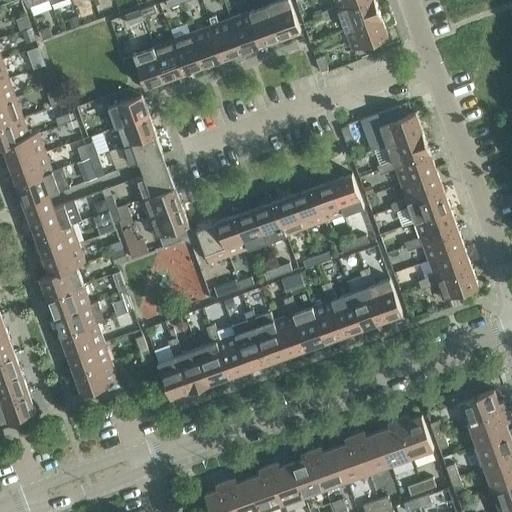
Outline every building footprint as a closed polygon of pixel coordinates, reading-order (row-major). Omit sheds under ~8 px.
[(27,0),(32,11),(48,5),(45,0),(27,0)] [(290,0),(279,0),(270,3),(282,37),(301,30),(290,0)] [(341,14),(346,29),(382,16),(376,0),(366,0),(339,10),(338,6),(330,8),(333,17),(341,14)] [(339,10),(366,0),(335,0),(338,6),(339,10)] [(270,3),(251,10),(263,44),(282,37),(270,3)] [(154,4),(140,9),(143,16),(157,11),(154,4)] [(325,20),(333,17),(330,8),(322,11),(325,20)] [(251,10),(231,17),(243,51),(263,44),(251,10)] [(382,16),(346,29),(353,49),(389,36),(382,16)] [(231,17),(212,24),(224,58),(243,51),(231,17)] [(212,24),(192,31),(205,65),(224,58),(212,24)] [(192,31),(173,38),(185,72),(205,65),(192,31)] [(173,38),(154,45),(166,79),(185,72),(173,38)] [(166,79),(154,45),(134,53),(135,54),(124,57),(132,79),(146,86),(166,79)] [(317,59),(316,59),(321,72),(321,71),(329,69),(324,56),(317,59)] [(0,58),(0,80),(10,77),(3,58),(0,58)] [(0,80),(0,102),(17,97),(10,77),(0,80)] [(129,87),(142,94),(143,91),(146,86),(132,79),(129,85),(129,87)] [(109,106),(116,125),(150,113),(142,94),(129,87),(125,96),(126,99),(109,106)] [(60,102),(55,89),(48,92),(53,105),(60,102)] [(0,102),(0,125),(24,116),(17,97),(0,102)] [(388,144),(424,131),(416,111),(381,124),(388,144)] [(56,117),(59,124),(72,119),(69,112),(56,117)] [(116,125),(123,145),(157,133),(150,113),(116,125)] [(0,147),(4,146),(31,136),(30,134),(24,116),(0,125),(0,147)] [(342,128),(347,141),(354,139),(349,126),(342,128)] [(4,146),(11,165),(47,152),(39,131),(30,134),(31,136),(4,146)] [(395,163),(430,150),(424,131),(388,144),(393,159),(395,163)] [(157,133),(123,145),(130,165),(164,153),(157,133)] [(86,143),(91,157),(99,154),(94,141),(86,143)] [(86,143),(79,146),(84,160),(91,157),(86,143)] [(402,182),(437,170),(430,150),(395,163),(393,159),(385,162),(389,170),(396,168),(402,182)] [(11,165),(18,184),(54,171),(47,152),(11,165)] [(164,161),(164,153),(130,165),(131,173),(135,177),(168,165),(164,161)] [(99,154),(91,157),(95,169),(103,166),(99,154)] [(380,173),(389,170),(385,162),(377,165),(380,173)] [(135,177),(142,197),(176,185),(168,165),(135,177)] [(409,202),(444,189),(437,170),(402,182),(407,197),(409,202)] [(54,171),(18,184),(25,203),(61,190),(54,171)] [(353,172),(333,179),(345,213),(365,206),(353,172)] [(333,179),(314,186),(326,220),(345,213),(333,179)] [(142,197),(149,217),(183,205),(176,185),(142,197)] [(103,189),(110,208),(118,206),(111,186),(103,189)] [(314,186),(294,193),(307,227),(326,220),(314,186)] [(415,221),(451,208),(444,189),(409,202),(407,197),(399,200),(402,209),(410,206),(415,221)] [(61,190),(25,203),(25,211),(29,215),(65,202),(61,199),(61,190)] [(294,193),(275,200),(287,234),(307,227),(294,193)] [(36,234),(72,222),(81,218),(75,199),(65,202),(29,215),(36,234)] [(275,200),(256,207),(268,241),(287,234),(275,200)] [(394,212),(402,209),(399,200),(391,203),(394,212)] [(183,205),(149,217),(156,237),(160,235),(164,246),(183,239),(190,225),(183,205)] [(118,206),(110,208),(115,221),(122,218),(118,206)] [(256,207),(236,214),(248,248),(268,241),(256,207)] [(422,240),(458,227),(451,208),(415,221),(421,236),(422,240)] [(236,214),(217,221),(229,255),(248,248),(236,214)] [(229,255),(217,221),(197,228),(191,242),(200,246),(203,245),(209,262),(229,255)] [(36,234),(43,254),(79,241),(72,222),(36,234)] [(152,249),(147,233),(139,236),(135,224),(125,227),(134,255),(152,249)] [(192,229),(190,225),(183,239),(185,243),(191,242),(197,228),(192,229)] [(424,244),(429,259),(465,246),(458,227),(422,240),(421,236),(413,238),(416,247),(424,244)] [(367,234),(355,238),(357,245),(369,241),(367,234)] [(357,245),(355,238),(342,243),(345,250),(357,245)] [(408,250),(416,247),(413,238),(405,241),(408,250)] [(43,254),(50,273),(77,263),(77,265),(86,262),(79,241),(43,254)] [(429,259),(435,274),(436,278),(472,265),(465,246),(429,259)] [(329,250),(316,254),(319,262),(332,257),(329,250)] [(319,262),(316,254),(304,258),(307,266),(319,262)] [(290,261),(277,266),(280,274),(293,269),(290,261)] [(41,276),(48,295),(84,282),(77,265),(77,263),(50,273),(41,276)] [(427,277),(430,286),(438,283),(444,298),(479,285),(472,265),(436,278),(435,274),(427,277)] [(280,274),(277,266),(268,269),(270,277),(280,274)] [(361,270),(364,278),(372,275),(369,267),(361,270)] [(125,283),(120,270),(113,272),(118,286),(125,283)] [(239,279),(242,288),(255,283),(252,275),(239,279)] [(351,291),(364,327),(384,320),(371,284),(375,283),(372,275),(364,278),(366,286),(351,291)] [(371,284),(384,320),(404,313),(391,277),(375,283),(371,284)] [(422,288),(430,286),(427,277),(419,280),(422,288)] [(322,284),(325,292),(334,289),(331,281),(322,284)] [(48,295),(55,314),(90,301),(84,282),(48,295)] [(313,305),(326,341),(345,334),(332,298),(337,297),(334,289),(325,292),(328,300),(313,305)] [(332,298),(345,334),(364,327),(351,291),(337,297),(332,298)] [(284,297),(287,306),(296,303),(293,294),(284,297)] [(134,308),(129,295),(122,298),(127,311),(134,308)] [(62,333),(97,320),(105,318),(98,299),(90,301),(55,314),(62,333)] [(281,337),(288,355),(307,348),(303,337),(294,312),(298,310),(296,303),(287,306),(290,314),(275,319),(281,337)] [(303,337),(307,348),(326,341),(313,305),(298,310),(294,312),(303,337)] [(245,311),(248,320),(257,317),(254,308),(245,311)] [(259,337),(268,362),(288,355),(281,337),(275,319),(272,311),(257,317),(259,324),(255,326),(259,337)] [(0,312),(0,335),(8,332),(1,312),(0,312)] [(237,337),(249,369),(268,362),(259,337),(255,326),(259,324),(257,317),(248,320),(251,328),(236,333),(237,337)] [(62,333),(69,354),(105,341),(97,320),(62,333)] [(207,325),(210,334),(218,331),(215,322),(207,325)] [(213,341),(198,347),(211,382),(230,376),(217,340),(221,338),(218,331),(210,334),(213,341)] [(0,335),(0,357),(15,352),(8,332),(0,335)] [(135,336),(140,350),(148,347),(143,333),(135,336)] [(217,340),(230,376),(249,369),(237,337),(236,333),(221,338),(217,340)] [(168,339),(171,348),(180,344),(177,336),(168,339)] [(69,354),(76,373),(112,360),(105,341),(69,354)] [(180,344),(171,348),(174,355),(158,361),(171,397),(191,389),(178,354),(183,352),(180,344)] [(148,347),(140,350),(145,362),(153,360),(148,347)] [(198,347),(183,352),(178,354),(191,389),(211,382),(198,347)] [(0,357),(0,378),(22,371),(15,352),(0,357)] [(112,360),(76,373),(83,393),(119,380),(112,360)] [(0,378),(0,400),(29,390),(22,371),(0,378)] [(462,400),(470,423),(508,409),(504,399),(499,401),(495,388),(462,400)] [(29,390),(0,400),(0,421),(1,423),(36,410),(29,390)] [(470,423),(477,444),(511,432),(506,420),(511,419),(508,409),(470,423)] [(408,414),(398,418),(412,456),(434,448),(422,414),(410,419),(408,414)] [(390,426),(379,430),(391,463),(412,456),(398,418),(389,421),(390,426)] [(430,422),(435,435),(444,432),(440,418),(430,422)] [(365,430),(355,433),(369,471),(391,463),(379,430),(367,435),(365,430)] [(444,432),(435,435),(439,447),(449,444),(444,432)] [(477,444),(485,466),(511,455),(511,436),(511,432),(477,444)] [(347,442),(336,446),(348,479),(369,471),(355,433),(346,437),(347,442)] [(322,445),(312,449),(326,487),(348,479),(336,446),(324,450),(322,445)] [(304,457),(292,461),(304,494),(326,487),(312,449),(302,453),(304,457)] [(511,455),(485,466),(493,487),(511,480),(511,455)] [(279,461),(269,464),(283,502),(304,494),(292,461),(281,466),(279,461)] [(446,465),(450,478),(459,475),(455,462),(446,465)] [(261,473),(250,477),(262,510),(283,502),(269,464),(259,468),(261,473)] [(459,475),(450,478),(455,490),(463,487),(459,475)] [(236,476),(226,480),(238,511),(255,511),(262,510),(250,477),(238,481),(236,476)] [(434,477),(421,482),(424,490),(437,485),(434,477)] [(238,511),(226,480),(217,483),(218,488),(206,493),(212,511),(238,511)] [(511,480),(493,487),(501,508),(511,504),(511,480)] [(424,490),(421,482),(409,486),(412,494),(424,490)] [(429,493),(417,497),(420,506),(432,502),(429,493)] [(391,504),(387,495),(376,499),(379,508),(391,504)] [(420,506),(417,497),(404,502),(408,511),(420,506)] [(364,504),(366,511),(369,511),(379,508),(376,499),(364,504)]
